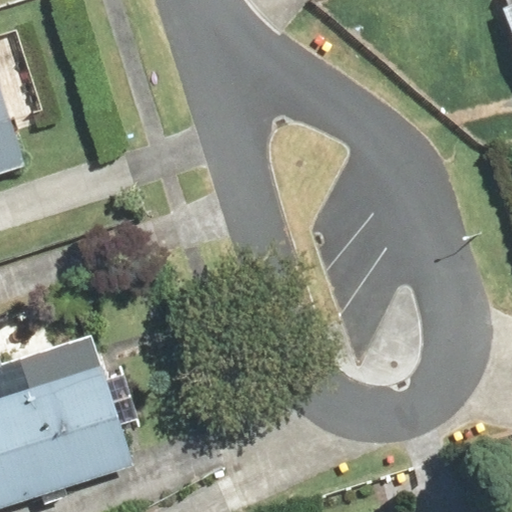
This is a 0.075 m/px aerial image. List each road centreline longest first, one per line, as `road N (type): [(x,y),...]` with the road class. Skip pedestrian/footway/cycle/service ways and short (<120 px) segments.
road 1 (residential): [(206,42),(294,361),(328,386),(372,406),(448,383),(458,333),(421,188),(371,145)]
road 2 (residential): [(371,145),(206,42)]
